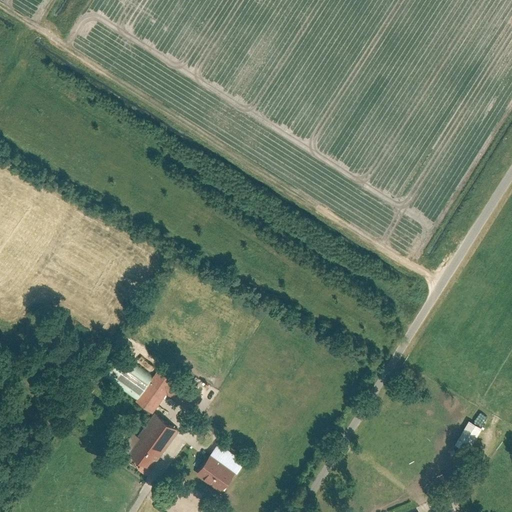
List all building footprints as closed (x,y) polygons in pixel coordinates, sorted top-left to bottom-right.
[(139,397),(153,376),(119,353),(105,374),(139,397)] [(152,411),(166,391),(183,403),(192,392),(158,369),(153,376),(139,397),(137,400),(152,411)] [(151,466),(178,430),(155,413),(128,449),(151,466)] [(483,429),(470,421),(456,445),(469,453),(483,429)] [(244,461),(219,443),(211,454),(235,471),(236,472),(244,461)] [(145,475),(151,466),(128,449),(121,458),(145,475)] [(221,491),(235,471),(211,454),(197,473),(221,491)]
